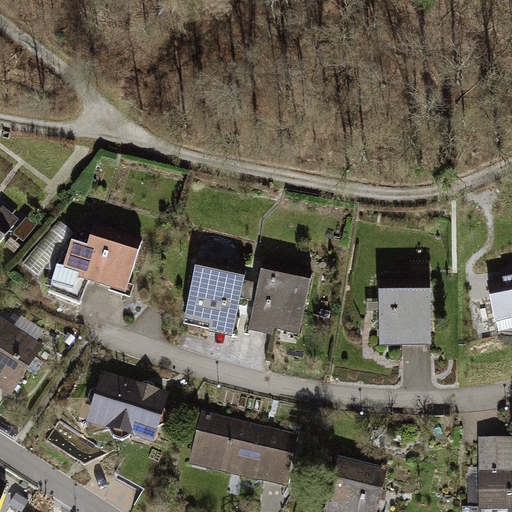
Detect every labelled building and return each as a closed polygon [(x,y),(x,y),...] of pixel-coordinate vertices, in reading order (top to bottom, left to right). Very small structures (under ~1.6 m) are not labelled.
[(0,246),(20,222),(4,209),(0,213),(0,246)] [(71,249),(63,274),(80,279),(78,285),(126,299),(143,243),(94,228),(87,254),(71,249)] [(511,274),(488,278),(495,319),(511,316),(511,274)] [(246,286),(195,275),(184,327),(211,333),(210,339),(233,344),(246,286)] [(312,290),(262,279),(249,337),(274,343),(276,333),(301,338),(312,290)] [(433,283),(380,283),(380,352),(433,352),(433,283)] [(0,309),(0,385),(7,390),(41,335),(0,309)] [(167,389),(103,366),(86,412),(150,435),(167,389)] [(306,426),(222,406),(211,451),(295,471),(306,426)] [(511,511),(511,435),(480,436),(480,511),(511,511)] [(390,511),(399,474),(340,461),(330,507),(352,511),(390,511)]
